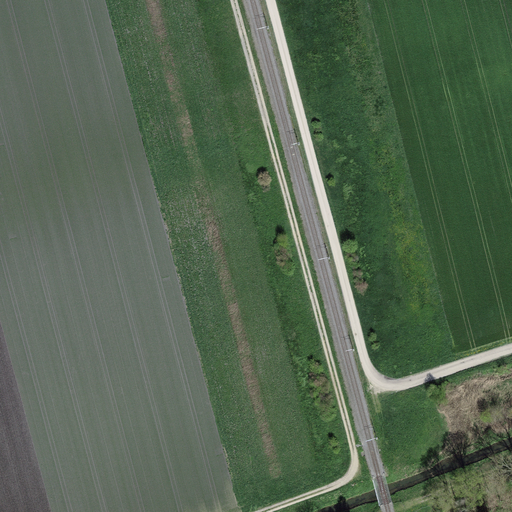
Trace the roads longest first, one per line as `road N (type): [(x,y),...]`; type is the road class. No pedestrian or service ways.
road 1 (track): [(264,511),(334,486),(355,462),(234,0)]
road 2 (track): [(511,349),(401,384),(368,370),(270,0)]
